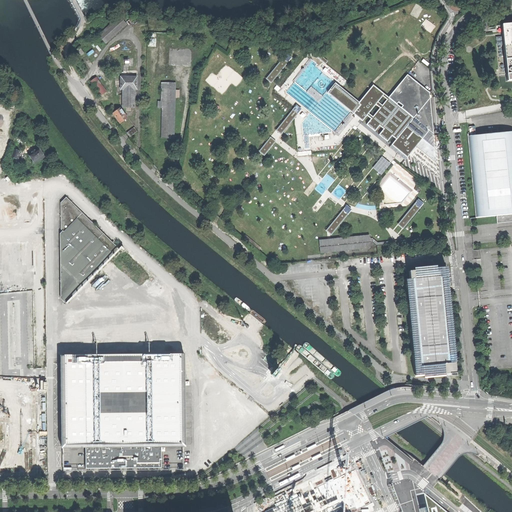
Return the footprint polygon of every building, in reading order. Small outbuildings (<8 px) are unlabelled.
[(98,36),(105,44),(127,25),(120,16),(98,35),(98,36)] [(511,23),(502,25),(507,81),(511,80),(511,23)] [(315,54),(327,63),(329,61),(317,52),(315,54)] [(286,54),(266,79),(271,83),(291,58),(286,54)] [(398,103),(399,101),(404,106),(402,107),(415,118),(431,97),(430,92),(408,74),(390,97),(398,103)] [(106,92),(96,77),(91,81),(100,96),(106,92)] [(122,89),(122,108),(134,108),(134,89),(136,89),(136,77),(120,77),(120,89),(122,89)] [(386,93),(374,84),(360,101),(337,82),(332,89),(331,88),(328,92),(354,113),(355,113),(363,121),(368,115),(370,113),(377,105),(379,102),(383,96),(386,93)] [(158,102),(158,108),(162,108),(161,137),(174,137),(175,83),(161,83),(160,102),(158,102)] [(398,138),(393,145),(409,158),(411,155),(418,147),(426,138),(410,124),(415,118),(402,107),(398,103),(390,97),(386,93),(383,96),(388,100),(383,105),(379,102),(377,105),(381,108),(374,116),(370,113),(368,115),(373,119),(368,124),(375,130),(380,125),(385,129),(380,134),(387,140),(392,134),(396,136),(398,138)] [(418,147),(434,161),(433,132),(431,97),(415,118),(410,124),(426,138),(418,147)] [(297,105),(277,130),(282,135),(302,109),(297,105)] [(116,118),(119,122),(126,117),(120,109),(113,114),(116,118)] [(134,128),(127,133),(130,136),(137,132),(134,128)] [(511,131),(498,133),(497,128),(485,129),(486,134),(468,135),(472,175),(476,217),(496,215),(497,223),(511,221),(511,131)] [(271,137),(259,151),(265,155),(276,142),(271,137)] [(26,153),(33,163),(44,157),(37,146),(26,153)] [(20,151),(13,149),(10,157),(17,159),(20,151)] [(61,298),(65,303),(118,248),(66,198),(60,203),(61,230),(62,231),(60,234),(61,298)] [(419,200),(398,225),(403,229),(424,204),(419,200)] [(345,207),(326,231),(328,232),(331,235),(350,211),(352,210),(347,206),(345,207)] [(383,245),(383,242),(379,243),(370,234),(331,239),(329,239),(319,239),(321,253),(369,242),(378,246),(383,245)] [(447,269),(446,267),(446,265),(435,266),(436,268),(436,269),(434,268),(433,268),(432,267),(431,267),(430,267),(428,267),(424,267),(422,268),(419,269),(419,268),(413,268),(413,270),(413,271),(409,271),(409,279),(405,279),(414,369),(414,375),(415,375),(426,374),(428,375),(429,376),(431,376),(432,376),(437,375),(439,375),(440,375),(442,374),(444,373),(444,372),(445,376),(445,374),(447,374),(449,374),(450,376),(456,376),(456,377),(455,363),(456,362),(449,290),(449,288),(447,288),(446,280),(445,269),(447,269)] [(185,354),(60,355),(61,448),(85,448),(85,469),(161,468),(161,447),(185,447),(185,354)] [(210,382),(209,362),(200,362),(201,382),(210,382)] [(278,366),(271,374),(275,377),(282,369),(280,367),(278,366)] [(217,391),(208,392),(210,412),(218,411),(217,391)] [(0,474),(38,474),(37,396),(0,396),(0,420),(5,421),(5,448),(0,447),(0,474)] [(322,511),(345,492),(347,488),(348,485),(345,467),(261,511),(260,511),(322,511)] [(446,511),(424,493),(427,507),(428,511),(446,511)]
